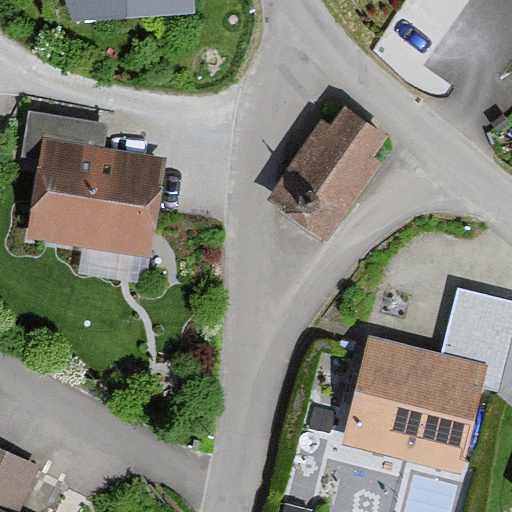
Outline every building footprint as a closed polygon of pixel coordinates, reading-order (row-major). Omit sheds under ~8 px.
[(191,0),(60,0),(73,37),(192,29),(191,0)] [(326,249),(398,160),(340,114),(268,203),(326,249)] [(22,161),(39,164),(25,246),(86,256),(82,278),(150,289),(170,168),(106,158),(110,134),(29,121),(22,161)] [(511,346),(511,324),(467,313),(454,363),(372,342),(343,450),(463,481),(488,384),(501,387),(511,346)] [(0,511),(21,511),(39,471),(0,454),(0,511)]
